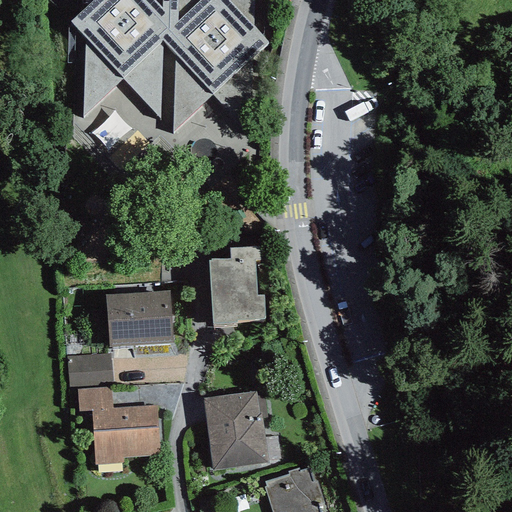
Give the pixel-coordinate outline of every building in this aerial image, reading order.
[(83,0),(83,5),(65,22),(81,39),(77,112),(119,73),(162,119),(165,45),(177,46),(173,126),(212,93),(250,137),(253,54),(270,38),(254,21),(254,0),(83,0)] [(259,245),(230,247),(230,257),(209,258),(212,322),(236,321),(236,319),(265,318),(264,293),(256,293),(255,258),(259,258),(259,245)] [(170,289),(106,294),(109,345),(173,341),(170,289)] [(67,356),(69,387),(112,384),(110,353),(67,356)] [(111,386),(75,390),(77,411),(97,409),(113,408),(111,386)] [(255,390),(203,397),(213,470),(267,462),(261,412),(258,412),(255,390)] [(113,408),(97,409),(99,429),(93,429),(95,463),(124,461),(124,456),(159,454),(156,405),(113,408)] [(287,471),(288,473),(262,482),(272,511),(321,511),(318,502),(323,501),(316,481),(314,482),(309,468),(300,471),(299,468),(287,471)]
